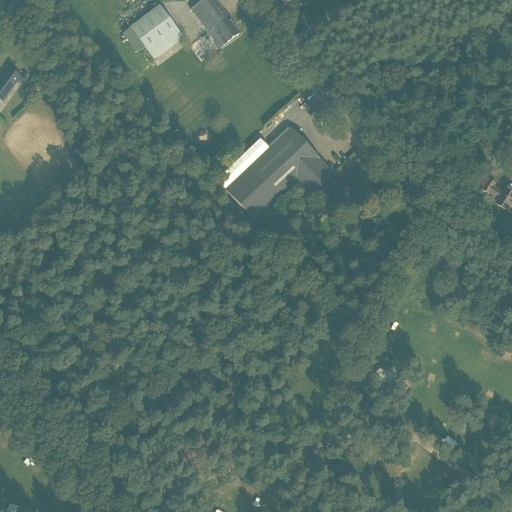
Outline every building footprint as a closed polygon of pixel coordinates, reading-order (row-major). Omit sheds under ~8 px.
[(202,0),(202,1),(190,9),(208,34),(215,29),(218,34),(212,38),(220,49),(231,40),(239,34),(213,0),(202,0)] [(281,0),(293,13),(306,2),(305,0),(281,0)] [(129,27),(154,61),(184,39),(158,5),(129,27)] [(0,80),(0,101),(2,102),(20,76),(9,68),(0,80)] [(37,84),(33,88),(38,93),(42,88),(37,84)] [(228,130),(250,113),(242,103),(220,121),(228,130)] [(333,175),(319,160),(290,129),(225,191),(254,221),(294,183),(308,198),(315,191),(324,201),(327,198),(335,206),(337,204),(346,214),(356,205),(364,198),(356,190),(358,189),(351,182),(342,191),(329,178),(333,175)] [(484,177),(477,187),(489,194),(490,193),(500,199),(496,204),(507,211),(511,206),(511,193),(506,190),(504,193),(494,187),(495,184),(484,177)] [(379,380),(393,383),(395,376),(381,372),(379,380)] [(4,443),(0,451),(0,459),(3,461),(5,455),(8,457),(13,447),(4,443)] [(263,495),(259,505),(268,508),(272,498),(263,495)]
